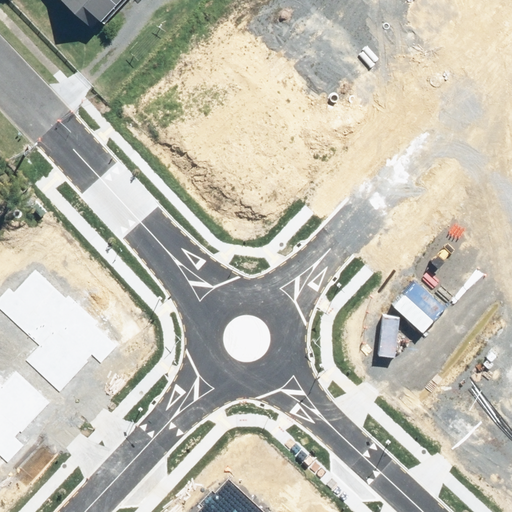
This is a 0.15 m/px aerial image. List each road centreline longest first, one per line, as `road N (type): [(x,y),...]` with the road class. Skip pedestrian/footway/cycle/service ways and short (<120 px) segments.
road 1 (residential): [(216,306),(0,70)]
road 2 (unknown): [(315,255),(511,48)]
road 3 (residential): [(430,511),(274,367)]
road 4 (residential): [(214,366),(78,511)]
